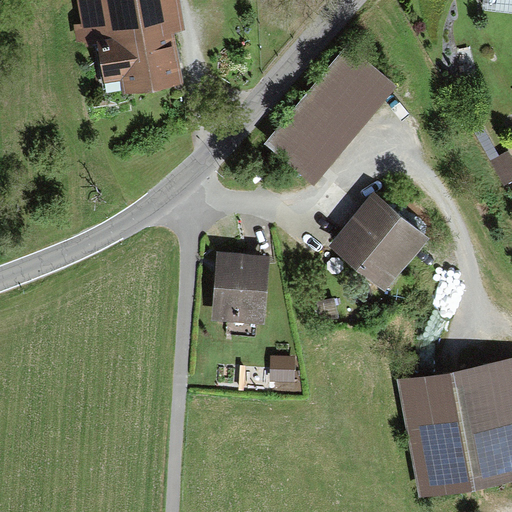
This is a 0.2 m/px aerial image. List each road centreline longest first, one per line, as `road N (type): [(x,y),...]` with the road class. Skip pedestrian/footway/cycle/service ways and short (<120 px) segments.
road 1 (tertiary): [(0,279),(134,219),(176,187),(239,129),(350,0)]
road 2 (track): [(174,511),(196,211)]
